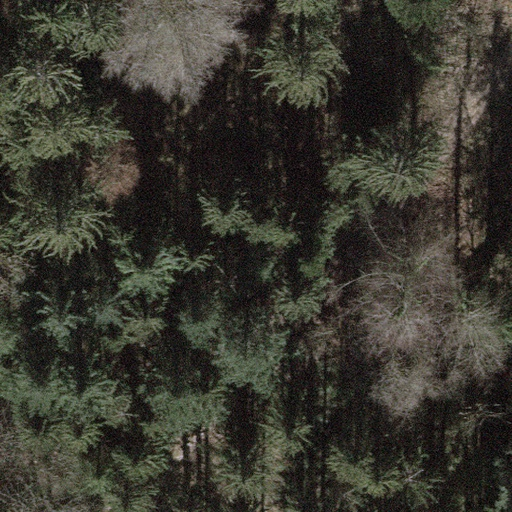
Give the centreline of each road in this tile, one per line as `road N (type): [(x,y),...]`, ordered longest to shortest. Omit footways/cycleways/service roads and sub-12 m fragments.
road 1 (track): [(112,511),(511,58)]
road 2 (track): [(0,258),(366,0)]
